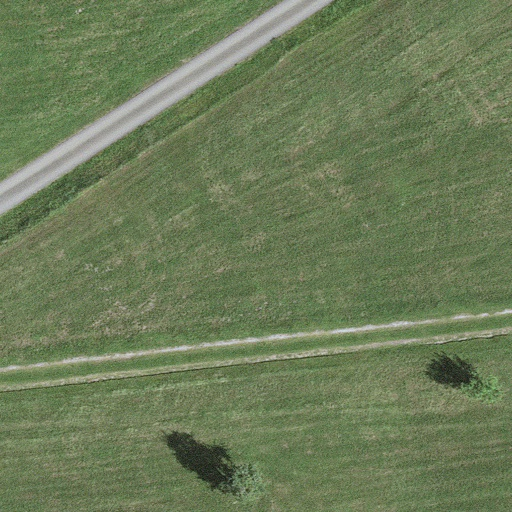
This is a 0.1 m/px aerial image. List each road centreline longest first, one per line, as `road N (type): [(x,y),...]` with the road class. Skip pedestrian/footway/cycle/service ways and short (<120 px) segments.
road 1 (track): [(511,315),(0,370)]
road 2 (unclassified): [(0,201),(310,0)]
